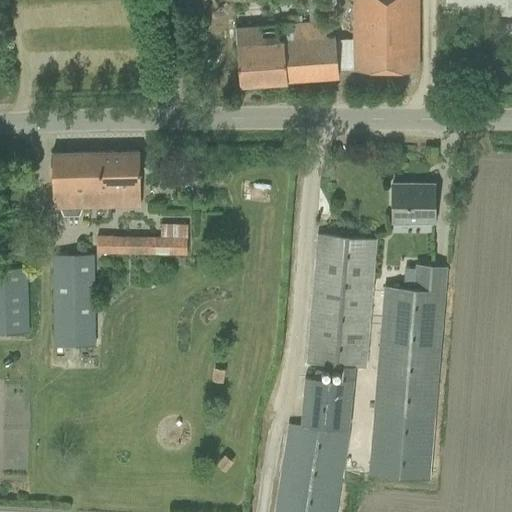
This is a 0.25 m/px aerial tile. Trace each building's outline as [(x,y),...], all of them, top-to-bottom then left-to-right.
[(235,29),(238,64),(239,84),(286,80),(338,76),(337,69),(417,70),(417,0),(355,0),(355,41),(335,42),(335,37),(333,37),(332,32),(326,32),(325,19),(288,22),(289,26),(274,27),(256,28),(235,29)] [(305,0),(308,20),(322,18),(319,0),(305,0)] [(511,0),(440,0),(440,11),(511,12),(511,0)] [(139,150),(51,152),(52,207),(139,205),(139,150)] [(434,180),(389,180),(389,221),(434,221),(434,180)] [(159,222),(159,237),(96,235),(96,252),(186,253),(187,223),(159,222)] [(317,233),(305,362),(342,365),(340,379),(304,376),(300,424),(288,423),(273,511),(335,511),(348,429),(353,366),(364,367),(374,258),(375,238),(317,233)] [(53,254),(53,274),(54,346),(94,346),(92,253),(53,254)] [(384,285),(372,420),(368,474),(428,479),(446,266),(415,263),(413,287),(384,285)] [(0,266),(0,331),(27,331),(25,266),(0,266)]
